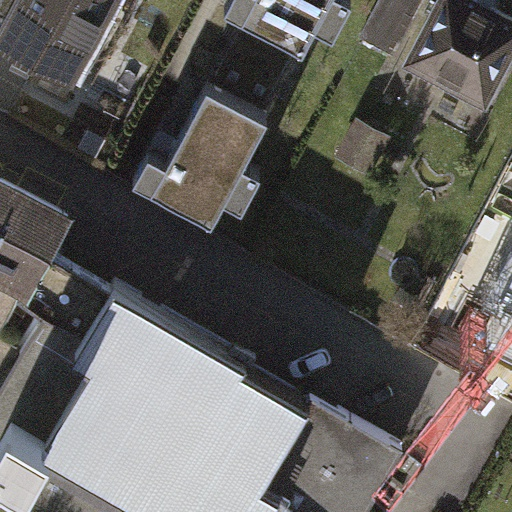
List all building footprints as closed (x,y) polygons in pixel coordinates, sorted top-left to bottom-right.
[(8,0),(0,15),(0,37),(72,75),(112,0),(8,0)] [(217,0),(217,2),(294,44),(307,20),(324,29),(340,0),(217,0)] [(413,0),(374,0),(356,34),(385,51),(413,0)] [(511,19),(475,0),(432,0),(403,54),(477,93),(511,28),(511,19)] [(259,111),(198,78),(157,156),(140,147),(125,176),(203,217),(216,192),(234,202),(252,166),(235,157),(259,111)] [(393,129),(361,113),(341,153),(374,169),(393,129)] [(0,176),(0,271),(27,285),(18,300),(44,313),(39,321),(79,344),(112,286),(47,250),(67,210),(0,176)] [(0,479),(54,511),(361,511),(401,439),(310,388),(307,394),(244,358),(248,352),(116,276),(112,286),(79,344),(39,321),(21,352),(44,365),(13,418),(0,410),(0,479)] [(511,318),(511,328),(507,339),(511,341),(511,281),(497,311),(511,318)]
